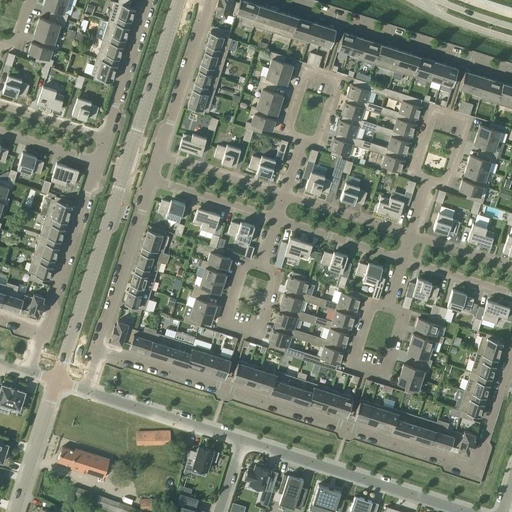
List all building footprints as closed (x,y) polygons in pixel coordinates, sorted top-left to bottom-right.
[(64,13),(67,3),(55,0),(44,0),(43,6),(52,9),(50,15),(66,20),(68,14),(64,13)] [(235,17),(240,0),(239,0),(239,2),(233,0),(217,0),(215,8),(217,9),(215,14),(226,17),(227,14),(235,17)] [(240,0),(235,17),(235,16),(243,19),(241,25),(252,28),(260,5),(259,5),(243,0),(240,0)] [(114,1),(108,20),(129,27),(135,8),(130,6),(118,3),(118,2),(114,1)] [(92,15),(95,6),(87,4),(85,13),(92,15)] [(260,5),(252,28),(253,26),(272,32),(279,11),(278,11),(277,10),(277,11),(260,5)] [(279,11),(272,32),(291,38),(298,17),(297,17),(280,12),(280,11),(279,11)] [(64,26),(66,20),(50,15),(48,20),(39,17),(36,27),(57,34),(60,25),(64,26)] [(298,17),(291,38),(307,43),(314,22),(313,22),(298,17)] [(123,46),(129,27),(108,20),(102,39),(123,46)] [(308,42),(319,45),(325,26),(314,23),(315,22),(314,22),(307,43),(308,43),(308,42)] [(335,29),(325,26),(319,45),(330,49),(336,29),(335,29)] [(54,43),(57,34),(36,27),(33,37),(42,39),(40,45),(52,49),(56,51),(58,44),(54,43)] [(218,27),(216,33),(216,34),(228,38),(228,37),(230,31),(218,27)] [(81,42),(84,34),(77,32),(75,40),(81,42)] [(207,44),(205,51),(225,58),(231,38),(228,37),(228,38),(216,34),(216,33),(211,32),(210,32),(211,32),(207,44)] [(337,51),(348,55),(354,35),(343,32),(344,32),(343,32),(337,51)] [(364,39),(354,35),(348,55),(358,58),(358,59),(365,39),(365,38),(364,39)] [(117,65),(123,46),(102,39),(96,58),(117,65)] [(381,44),(375,42),(365,39),(366,39),(365,39),(358,59),(375,65),(381,44)] [(52,49),(40,45),(31,42),(28,52),(37,55),(35,61),(43,63),(50,66),(51,66),(53,60),(49,59),(52,49)] [(381,44),(375,65),(394,71),(400,50),(399,49),(399,50),(382,44),(381,44)] [(253,53),(255,47),(249,45),(247,51),(253,53)] [(402,74),(413,77),(416,67),(419,56),(402,51),(402,50),(401,50),(400,50),(394,71),(392,77),(400,80),(402,74)] [(201,63),(198,70),(219,76),(225,58),(205,51),(204,51),(205,51),(201,63)] [(282,55),(286,57),(286,56),(269,51),(267,57),(272,59),(269,68),(290,74),(293,65),(280,61),(282,55)] [(12,66),(15,54),(9,52),(5,64),(12,66)] [(312,65),(316,54),(310,52),(306,63),(312,65)] [(318,67),(318,66),(322,56),(316,54),(312,65),(318,67)] [(419,56),(416,67),(413,77),(429,82),(436,61),(435,61),(420,56),(419,56)] [(112,82),(117,65),(96,58),(91,75),(94,76),(93,79),(109,84),(110,81),(112,82)] [(436,61),(429,82),(430,82),(430,81),(440,84),(446,65),(436,62),(436,61)] [(50,66),(43,63),(40,75),(46,77),(50,66)] [(457,68),(446,65),(440,84),(452,88),(458,68),(457,68)] [(54,76),(56,69),(49,67),(47,74),(54,76)] [(274,80),(278,81),(287,84),(290,74),(269,68),(266,77),(261,76),(260,81),(276,87),(276,86),(273,85),(274,80)] [(219,76),(198,70),(199,70),(195,82),(194,82),(195,83),(193,88),(192,89),(213,95),(219,76)] [(459,90),(470,93),(476,74),(465,71),(465,70),(459,90)] [(486,78),(476,74),(470,93),(480,97),(480,98),(487,77),(486,77),(486,78)] [(16,96),(17,94),(25,96),(29,85),(21,82),(22,79),(8,75),(6,82),(2,92),(13,95),(16,96)] [(81,88),(85,77),(78,75),(74,86),(81,88)] [(496,104),(500,93),(503,83),(487,78),(487,77),(480,98),(496,104)] [(348,96),(351,97),(366,102),(366,101),(369,91),(386,96),(388,89),(357,79),(355,85),(351,84),(347,96),(348,96)] [(259,98),(280,105),(283,95),(271,91),(273,86),(276,87),(260,81),(258,88),(262,89),(259,98)] [(500,93),(496,104),(511,108),(511,85),(504,83),(503,83),(500,93)] [(59,110),(60,108),(64,96),(56,93),(56,90),(43,86),(41,93),(40,93),(37,103),(59,110)] [(193,89),(191,95),(188,105),(187,105),(188,106),(187,109),(203,114),(205,111),(208,112),(213,95),(192,89),(193,89)] [(417,105),(419,98),(388,89),(386,96),(402,101),(399,112),(398,112),(413,117),(416,118),(417,119),(421,106),(417,105)] [(238,103),(240,97),(234,95),(232,101),(238,103)] [(86,119),(87,116),(95,119),(99,107),(90,104),(91,102),(77,97),(75,104),(72,114),(86,119)] [(382,106),(366,101),(366,102),(351,97),(349,103),(345,102),(341,114),(343,114),(345,115),(360,120),(360,119),(364,109),(380,114),(382,106)] [(265,110),(268,111),(277,114),(280,105),(259,98),(256,107),(252,106),(250,112),(254,113),(263,116),(265,110)] [(463,113),(467,102),(461,100),(458,112),(463,113)] [(467,102),(463,113),(469,115),(473,104),(467,102)] [(382,106),(380,114),(396,119),(393,130),(408,135),(410,136),(412,136),(416,124),(412,123),(413,117),(398,112),(399,112),(382,106)] [(266,117),(263,116),(254,113),(251,123),(247,121),(245,128),(253,130),(261,133),(261,132),(258,131),(260,126),(272,130),(275,120),(266,117)] [(337,132),(340,133),(355,137),(358,127),(374,132),(377,124),(360,119),(360,120),(345,115),(344,121),(339,119),(335,132),(337,132)] [(212,117),(208,128),(215,131),(218,119),(212,117)] [(488,127),(479,125),(476,134),(497,141),(500,132),(505,133),(507,127),(490,121),(488,127)] [(391,137),(387,147),(387,148),(402,153),(405,154),(406,154),(410,142),(406,141),(408,135),(393,130),(377,124),(374,132),(391,137)] [(253,130),(246,128),(243,140),(249,142),(253,130)] [(355,137),(340,133),(338,139),(334,137),(330,150),(332,150),(330,155),(340,158),(342,154),(349,156),(352,145),(369,150),(371,142),(355,137)] [(179,148),(190,152),(201,155),(204,145),(206,138),(192,134),(192,136),(183,134),(179,148)] [(497,141),(476,134),(473,144),(482,147),(481,152),(477,151),(497,157),(499,151),(495,150),(497,141)] [(279,170),(284,153),(288,141),(281,139),(278,151),(275,160),(262,156),(261,158),(252,156),(249,167),(257,170),(256,173),(270,177),(273,168),(279,170)] [(387,148),(387,147),(371,142),(369,150),(385,155),(381,166),(388,168),(386,173),(397,176),(398,172),(400,172),(404,160),(400,159),(402,153),(387,148)] [(0,147),(1,145),(0,144),(0,160),(4,162),(8,150),(0,147)] [(221,162),(224,163),(235,166),(239,156),(238,156),(240,149),(227,144),(226,147),(217,144),(214,156),(222,159),(221,162)] [(314,162),(318,151),(311,149),(308,160),(314,162)] [(495,163),(497,157),(477,151),(480,152),(479,158),(475,156),(470,155),(467,164),(488,171),(491,162),(495,163)] [(36,156),(33,155),(23,152),(19,162),(17,169),(31,174),(32,171),(40,173),(44,162),(36,159),(36,156)] [(349,173),(353,162),(346,160),(343,171),(349,173)] [(79,170),(67,166),(56,163),(53,173),(51,180),(65,184),(66,182),(74,184),(79,170)] [(490,171),(488,171),(467,164),(464,174),(473,177),(471,182),(483,186),(487,188),(489,181),(487,181),(490,171)] [(7,180),(14,183),(17,171),(10,169),(7,180)] [(319,193),(320,190),(328,193),(332,181),(324,178),(325,176),(311,171),(309,178),(308,178),(305,188),(319,193)] [(0,195),(5,197),(8,188),(12,189),(14,183),(7,180),(0,178),(1,179),(0,182),(0,195)] [(508,189),(511,181),(505,179),(503,187),(508,189)] [(51,182),(44,180),(41,191),(47,193),(51,182)] [(409,180),(405,191),(412,194),(416,182),(409,180)] [(463,197),(474,201),(481,203),(482,203),(484,197),(480,196),(483,186),(471,182),(462,180),(459,190),(468,192),(466,197),(463,196),(463,197)] [(354,204),(355,201),(363,204),(367,192),(359,189),(359,187),(346,182),(343,189),(340,199),(354,204)] [(509,200),(511,192),(502,189),(499,196),(509,200)] [(442,203),(446,192),(439,190),(436,201),(442,203)] [(402,208),(403,203),(409,205),(412,194),(405,191),(402,201),(390,197),(389,199),(381,197),(376,211),(388,215),(398,218),(402,208)] [(0,212),(3,203),(7,205),(9,198),(5,197),(0,195),(0,212)] [(51,198),(46,215),(67,222),(68,215),(72,205),(72,206),(72,205),(71,205),(72,201),(56,196),(55,199),(51,198)] [(171,199),(170,202),(162,199),(158,211),(166,214),(165,216),(179,221),(181,214),(182,214),(185,204),(171,199)] [(477,214),(481,203),(474,201),(470,212),(477,214)] [(216,225),(217,223),(220,215),(197,208),(196,210),(193,222),(201,225),(200,228),(214,232),(216,225)] [(447,234),(448,231),(456,234),(460,222),(452,219),(452,217),(439,212),(436,219),(433,229),(447,234)] [(61,241),(67,222),(46,215),(40,234),(61,241)] [(241,221),(240,224),(231,221),(227,233),(236,236),(235,239),(249,243),(251,236),(254,226),(241,221)] [(174,234),(181,236),(185,225),(178,223),(174,234)] [(490,247),(490,245),(494,233),(486,230),(487,227),(473,223),(471,230),(470,230),(467,240),(490,247)] [(142,246),(163,253),(163,252),(169,236),(165,235),(166,231),(150,226),(149,229),(148,229),(147,230),(148,230),(145,240),(143,246),(142,246)] [(55,259),(61,241),(40,234),(34,253),(55,259)] [(209,245),(216,247),(219,236),(213,234),(209,245)] [(511,235),(508,234),(506,241),(503,251),(511,254),(511,235)] [(281,268),(285,255),(298,259),(299,256),(307,259),(311,247),(312,244),(300,241),(290,237),(288,243),(282,241),(274,266),(281,268)] [(207,261),(216,264),(219,265),(228,268),(231,258),(219,254),(220,249),(224,250),(216,247),(209,245),(208,244),(206,250),(210,252),(207,261)] [(248,245),(244,256),(251,258),(254,247),(248,245)] [(157,271),(160,261),(167,263),(169,254),(163,252),(163,253),(142,246),(143,246),(141,252),(140,252),(140,253),(137,264),(136,264),(136,265),(157,271)] [(328,268),(339,272),(335,283),(343,286),(351,262),(346,260),(347,256),(334,251),(333,254),(324,251),(320,263),(329,266),(328,268)] [(49,279),(55,259),(34,253),(28,272),(31,273),(43,277),(49,279)] [(202,277),(223,283),(226,274),(214,270),(216,264),(207,261),(203,260),(201,266),(205,268),(202,277)] [(368,262),(367,265),(359,262),(355,274),(364,277),(363,279),(376,284),(377,284),(379,277),(379,276),(382,267),(368,262)] [(130,283),(151,290),(157,271),(136,265),(134,271),(135,271),(131,283),(130,283)] [(305,276),(293,272),(291,276),(289,275),(286,288),(290,289),(288,295),(303,300),(319,305),(321,298),(305,293),(308,282),(304,280),(305,276)] [(41,283),(43,277),(31,273),(29,279),(41,283)] [(376,284),(375,286),(372,297),(378,299),(382,288),(385,278),(379,276),(379,277),(377,284),(376,284)] [(208,289),(211,290),(220,293),(223,283),(202,277),(199,286),(195,285),(193,291),(209,296),(209,295),(206,294),(208,289)] [(178,290),(181,280),(175,278),(172,288),(178,290)] [(409,309),(412,295),(426,300),(427,297),(435,300),(439,288),(430,285),(431,282),(428,281),(417,278),(416,284),(409,282),(402,306),(409,309)] [(0,305),(19,312),(24,294),(16,291),(18,286),(7,282),(0,304),(0,305)] [(130,283),(128,289),(128,290),(125,302),(124,302),(124,303),(129,304),(130,304),(142,308),(145,309),(151,290),(130,283)] [(319,305),(335,311),(335,310),(350,315),(352,309),(356,310),(360,298),(358,297),(360,293),(349,289),(347,294),(341,292),(337,303),(321,298),(319,305)] [(471,306),(473,300),(474,299),(465,296),(466,294),(463,293),(452,289),(449,299),(447,306),(461,311),(461,308),(470,310),(471,306)] [(192,307),(213,314),(216,304),(204,300),(206,295),(209,296),(193,291),(191,297),(195,298),(192,307)] [(40,313),(44,302),(42,301),(44,297),(33,293),(33,296),(24,294),(19,312),(20,308),(28,311),(27,314),(37,317),(39,312),(40,313)] [(285,294),(284,293),(280,306),(284,307),(282,313),(297,318),(313,323),(315,316),(299,311),(303,300),(288,295),(285,294)] [(167,304),(173,306),(176,298),(169,296),(167,304)] [(509,307),(498,304),(487,300),(484,310),(484,311),(482,317),(495,322),(496,319),(505,322),(509,307)] [(140,314),(142,308),(130,304),(129,304),(128,311),(140,314)] [(437,317),(443,320),(447,308),(440,306),(437,317)] [(198,319),(201,320),(210,323),(213,314),(192,307),(189,316),(185,315),(183,321),(191,324),(198,326),(199,326),(200,326),(196,325),(198,319)] [(346,327),(349,328),(350,328),(354,316),(353,315),(353,316),(350,315),(335,310),(335,311),(332,321),(315,316),(313,323),(329,328),(330,328),(344,333),(346,327)] [(279,312),(278,311),(274,324),(276,324),(278,325),(276,331),(291,336),(307,341),(310,334),(294,329),(297,318),(282,313),(279,312)] [(436,334),(439,325),(443,326),(445,320),(443,320),(437,317),(425,314),(425,315),(428,316),(427,320),(418,318),(415,328),(424,330),(436,334)] [(475,317),(471,329),(478,331),(482,320),(475,317)] [(129,347),(135,329),(127,326),(128,324),(118,320),(116,325),(114,324),(111,335),(113,336),(111,341),(121,344),(122,341),(130,343),(129,347)] [(196,333),(198,326),(191,324),(189,331),(196,333)] [(136,329),(135,329),(129,347),(130,347),(143,351),(148,352),(148,353),(156,330),(145,326),(143,332),(136,329)] [(326,339),(310,334),(307,341),(324,346),(339,351),(341,345),(345,346),(349,334),(347,333),(347,334),(344,333),(330,328),(329,328),(326,339)] [(274,330),(272,329),(268,342),(273,343),(271,349),(268,348),(302,359),(304,352),(288,346),(291,336),(276,331),(274,330)] [(168,359),(174,338),(156,332),(156,330),(148,353),(149,353),(155,355),(166,358),(166,359),(167,359),(168,359)] [(444,337),(436,334),(424,330),(422,336),(413,333),(410,343),(431,350),(433,350),(436,341),(442,343),(444,337)] [(497,359),(499,353),(502,343),(503,343),(503,342),(501,342),(502,338),(486,333),(485,337),(482,336),(477,352),(497,359),(498,359),(497,359)] [(193,344),(174,338),(168,359),(169,359),(186,365),(187,365),(193,344)] [(194,338),(192,343),(209,348),(210,343),(194,338)] [(411,360),(430,366),(432,360),(428,359),(431,350),(410,343),(407,353),(416,355),(414,361),(411,360)] [(210,349),(193,344),(187,365),(193,367),(203,370),(202,370),(203,370),(210,349)] [(222,346),(220,354),(231,356),(233,349),(222,346)] [(320,357),(304,352),(302,359),(336,370),(336,369),(333,368),(335,363),(339,364),(343,352),(342,351),(342,352),(339,351),(324,346),(320,357)] [(210,350),(210,349),(203,370),(203,371),(204,370),(214,373),(220,354),(210,351),(210,350)] [(471,371),(491,378),(492,378),(491,377),(495,365),(495,366),(496,365),(495,365),(497,359),(477,352),(471,371)] [(220,354),(214,373),(225,377),(224,377),(225,377),(231,358),(220,354)] [(238,360),(233,377),(232,380),(233,380),(233,379),(243,383),(249,364),(238,360)] [(400,373),(421,380),(424,371),(428,372),(430,366),(411,360),(414,361),(412,366),(403,364),(400,373)] [(318,371),(320,366),(313,363),(311,369),(318,371)] [(254,386),(254,387),(260,366),(260,367),(249,364),(243,383),(254,386)] [(449,373),(452,366),(446,364),(444,371),(449,373)] [(270,392),(274,381),(277,371),(260,366),(254,387),(255,387),(255,386),(264,389),(270,391),(270,392)] [(271,391),(276,393),(288,397),(289,398),(289,397),(296,377),(277,371),(274,381),(270,392),(271,392),(271,391)] [(491,378),(471,371),(465,390),(485,397),(486,396),(485,396),(489,384),(490,384),(489,384),(491,378)] [(418,389),(421,380),(400,373),(397,383),(406,386),(404,392),(420,397),(422,390),(418,389)] [(308,404),(312,393),(315,383),(296,377),(289,397),(290,397),(289,398),(291,398),(308,403),(308,404)] [(309,404),(315,405),(324,409),(325,409),(331,388),(315,383),(312,393),(308,404),(309,404)] [(0,402),(11,406),(19,409),(21,403),(23,404),(25,398),(23,397),(25,392),(17,389),(17,388),(10,386),(10,387),(2,384),(0,389),(0,402)] [(325,409),(336,412),(342,393),(331,390),(332,388),(331,388),(325,409)] [(474,414),(479,416),(479,415),(483,403),(484,403),(483,403),(485,397),(465,390),(458,409),(462,410),(474,414)] [(353,397),(352,396),(342,393),(336,412),(346,416),(347,416),(353,397)] [(365,422),(371,402),(360,399),(354,418),(354,419),(354,418),(365,422)] [(376,425),(382,404),(381,406),(371,402),(365,422),(375,425),(376,425)] [(392,431),(396,420),(399,410),(382,404),(376,425),(376,426),(376,425),(392,430),(392,431)] [(393,430),(398,432),(410,436),(411,437),(411,436),(418,416),(399,410),(396,420),(392,431),(393,431),(393,430)] [(472,420),(474,414),(462,410),(460,416),(472,420)] [(430,443),(434,432),(438,419),(437,419),(436,422),(418,416),(411,436),(412,436),(411,437),(412,437),(413,437),(430,442),(430,443)] [(431,442),(436,444),(449,448),(449,449),(455,431),(447,429),(449,423),(438,419),(434,432),(430,443),(431,443),(431,442)] [(450,449),(451,446),(459,448),(458,451),(468,454),(469,449),(471,450),(475,439),(473,439),(474,434),(464,431),(463,434),(455,431),(449,449),(450,449)] [(136,432),(137,444),(171,444),(170,432),(136,432)] [(0,461),(2,462),(4,456),(5,456),(5,457),(6,457),(8,451),(7,450),(7,451),(6,450),(8,444),(3,443),(5,437),(0,435),(0,461)] [(216,461),(218,452),(198,446),(197,452),(190,450),(184,470),(192,472),(193,466),(207,470),(210,460),(216,461)] [(103,478),(109,459),(74,448),(74,450),(62,447),(57,461),(71,465),(71,468),(103,478)] [(272,481),(267,480),(270,470),(271,469),(269,468),(268,470),(265,469),(265,467),(264,467),(265,465),(257,463),(257,465),(256,464),(254,469),(248,467),(244,479),(250,481),(249,484),(263,489),(269,491),(272,481)] [(278,492),(282,494),(279,503),(294,508),(294,507),(301,509),(307,489),(301,487),(303,479),(288,474),(288,475),(284,474),(278,492)] [(313,503),(311,508),(311,509),(319,511),(340,511),(345,500),(339,498),(341,491),(318,484),(312,503),(313,503)] [(145,511),(143,511),(152,510),(151,500),(139,501),(140,511),(77,488),(75,497),(112,511),(145,511)] [(261,504),(267,506),(269,501),(272,492),(269,491),(263,489),(259,500),(262,501),(261,504)] [(183,494),(180,493),(179,493),(175,511),(200,511),(201,511),(199,510),(195,509),(198,499),(183,494)] [(370,507),(372,501),(355,496),(349,511),(375,511),(377,509),(370,507)] [(233,511),(241,511),(244,505),(231,501),(228,510),(233,511)]
